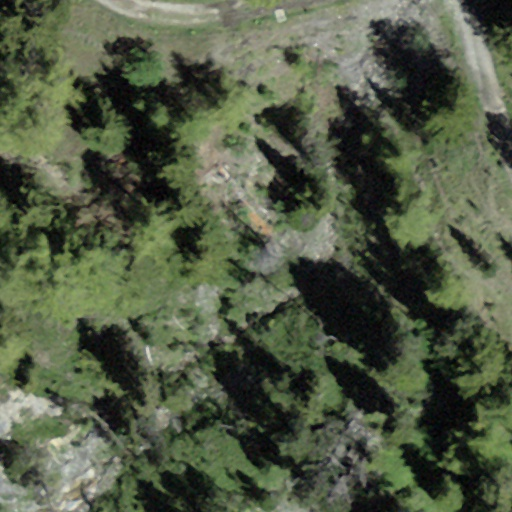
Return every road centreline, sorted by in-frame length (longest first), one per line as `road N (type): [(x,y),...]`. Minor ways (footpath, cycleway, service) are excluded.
road 1 (track): [(327,0),(196,50),(73,0)]
road 2 (track): [(511,196),(459,11),(428,0)]
